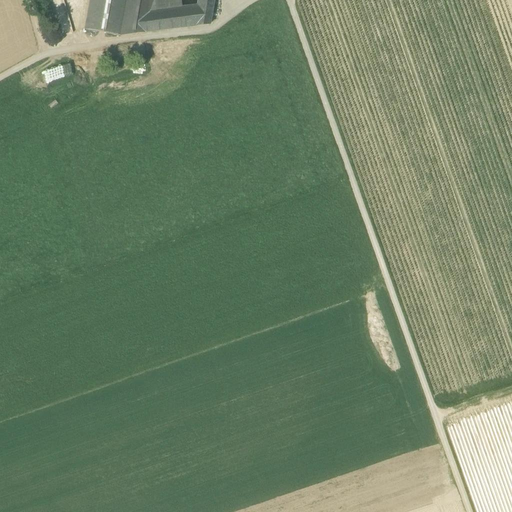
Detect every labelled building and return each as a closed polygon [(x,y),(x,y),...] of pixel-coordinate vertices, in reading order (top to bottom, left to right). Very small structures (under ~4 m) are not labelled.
[(119,36),(120,36),(126,0),(90,0),(85,30),(119,36)] [(126,0),(120,36),(209,25),(212,8),(198,5),(198,7),(183,9),(147,13),(149,0),(126,0)] [(181,0),(149,0),(147,13),(183,9),(181,0)] [(32,90),(0,111),(0,125),(38,99),(32,90)] [(443,511),(458,511),(449,486),(436,490),(443,511)]
